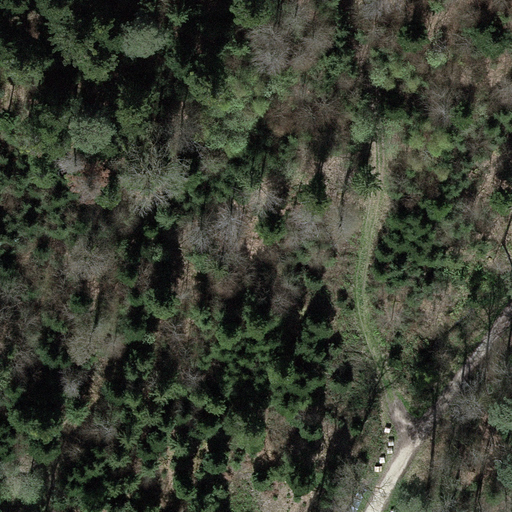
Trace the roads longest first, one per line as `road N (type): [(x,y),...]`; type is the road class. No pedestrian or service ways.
road 1 (track): [(402,472),(364,301),(375,105),(353,0)]
road 2 (track): [(380,511),(511,315)]
